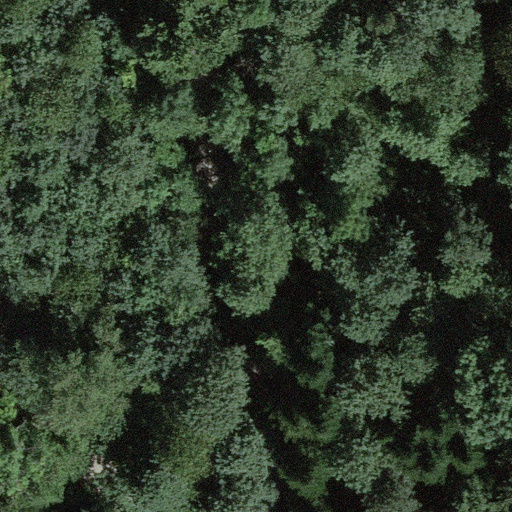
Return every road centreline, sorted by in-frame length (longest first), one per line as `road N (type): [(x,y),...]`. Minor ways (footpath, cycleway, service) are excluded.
road 1 (track): [(268,511),(274,499),(259,318),(211,160),(226,0)]
road 2 (track): [(142,511),(0,351)]
